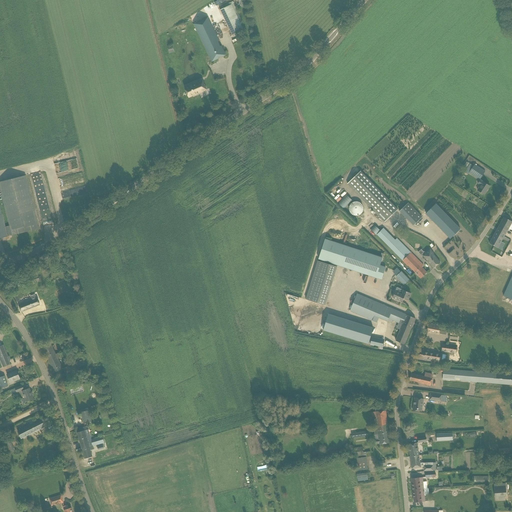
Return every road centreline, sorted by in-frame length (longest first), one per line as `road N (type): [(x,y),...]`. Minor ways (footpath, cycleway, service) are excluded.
road 1 (tertiary): [(0,264),(48,245),(279,87),(363,0)]
road 2 (unclassified): [(407,511),(398,387),(431,289),(511,189)]
